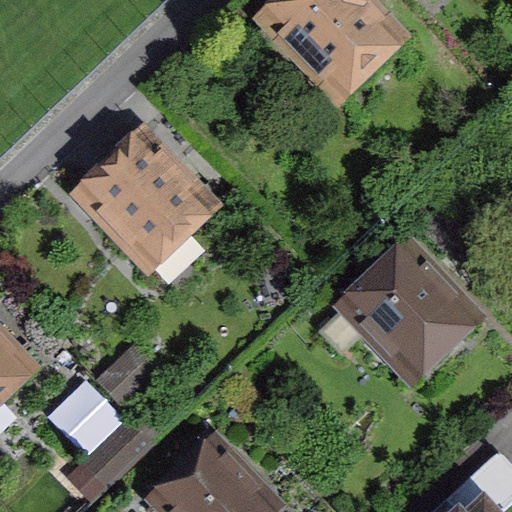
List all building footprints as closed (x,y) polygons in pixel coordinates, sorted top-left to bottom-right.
[(361,0),(287,0),(259,28),(346,114),(411,49),(361,0)] [(145,132),(76,190),(150,278),(219,220),(145,132)] [(403,251),(336,314),(416,400),(484,336),(403,251)] [(0,350),(0,419),(35,388),(0,350)] [(270,511),(209,443),(154,492),(171,511),(270,511)]
